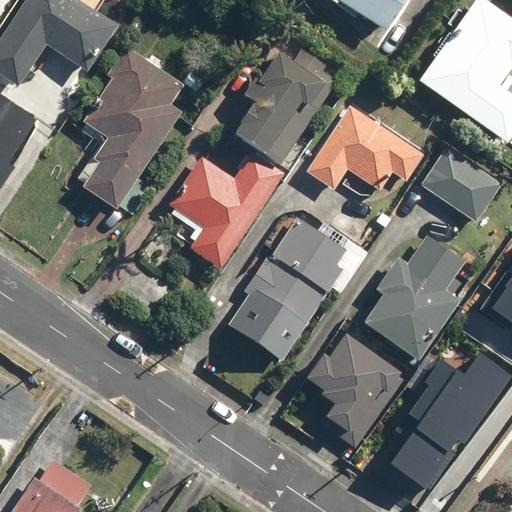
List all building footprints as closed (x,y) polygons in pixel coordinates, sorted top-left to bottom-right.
[(25,0),(0,37),(0,75),(18,88),(47,44),(87,71),(119,24),(83,0),(25,0)] [(335,0),(384,31),(404,0),(335,0)] [(511,19),(484,0),(474,0),(417,82),(505,143),(511,133),(511,95),(498,86),(511,67),(511,68),(511,19)] [(139,176),(183,111),(172,103),(185,83),(127,45),(108,72),(113,76),(83,119),(109,136),(95,157),(100,160),(83,185),(117,208),(121,203),(135,212),(153,186),(139,176)] [(243,93),(253,100),(233,132),(282,164),(338,79),(325,70),(329,64),(303,48),(294,62),(276,51),(258,78),(254,75),(243,93)] [(0,184),(13,166),(8,163),(36,122),(0,97),(0,184)] [(426,153),(352,103),(307,169),(335,188),(349,167),(382,189),(395,170),(408,179),(426,153)] [(445,147),(419,185),(474,223),(500,184),(445,147)] [(172,203),(205,225),(190,247),(221,268),(286,171),(256,151),(238,178),(204,155),(172,203)] [(384,228),(344,201),(331,220),(371,247),(384,228)] [(338,263),(348,248),(305,220),(298,231),(292,227),(272,256),(269,254),(246,288),(251,291),(230,323),(283,359),(345,268),(338,263)] [(405,263),(396,257),(373,291),(380,295),(361,323),(416,361),(458,300),(443,291),(463,261),(425,235),(405,263)] [(511,257),(479,304),(510,326),(511,324),(511,257)] [(330,404),(316,424),(354,450),(403,380),(397,376),(400,372),(343,333),(326,358),(321,355),(304,379),(321,390),(318,396),(330,404)] [(406,438),(388,464),(422,487),(455,441),(462,446),(510,376),(475,352),(460,373),(436,356),(411,391),(418,396),(394,430),(406,438)] [(411,391),(436,356),(429,352),(405,386),(411,391)] [(41,482),(34,478),(12,511),(82,511),(84,510),(80,507),(94,486),(55,461),(41,482)]
